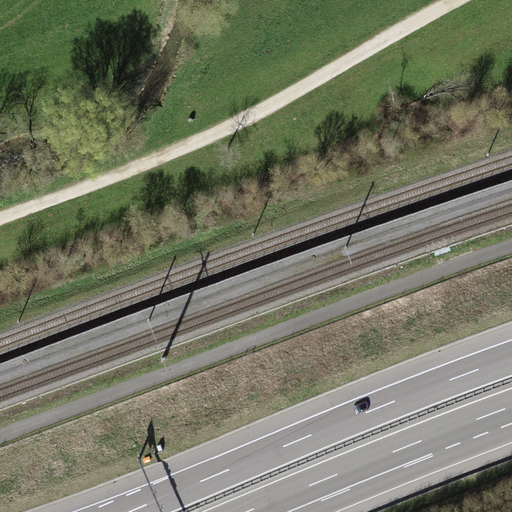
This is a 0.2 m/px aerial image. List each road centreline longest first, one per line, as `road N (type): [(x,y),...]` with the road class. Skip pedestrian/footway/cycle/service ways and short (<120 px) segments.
road 1 (motorway): [(511,358),(131,511)]
road 2 (motorway): [(247,511),(511,407)]
